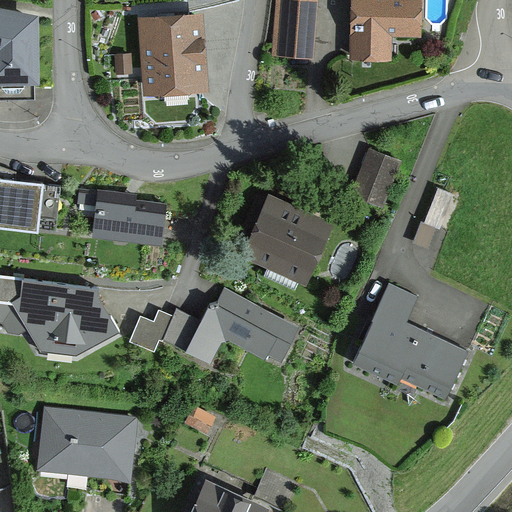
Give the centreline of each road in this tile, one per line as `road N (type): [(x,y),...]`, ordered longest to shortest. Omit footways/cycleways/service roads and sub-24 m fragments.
road 1 (residential): [(488,90),(426,99),(237,152)]
road 2 (residential): [(237,152),(171,164),(73,151)]
road 3 (residential): [(237,152),(256,0)]
road 4 (residential): [(73,151),(66,0)]
